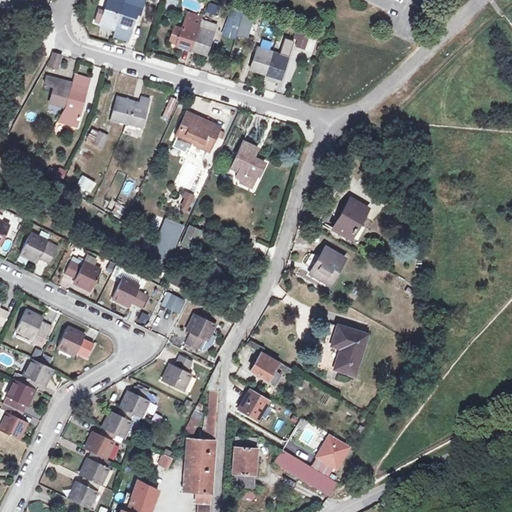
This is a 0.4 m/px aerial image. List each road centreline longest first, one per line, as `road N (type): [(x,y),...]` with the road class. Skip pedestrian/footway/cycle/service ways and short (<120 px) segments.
road 1 (unclassified): [(327,121),(279,255),(227,355),(214,511)]
road 2 (residential): [(8,511),(69,397),(138,347),(0,274)]
road 3 (unclassified): [(72,0),(68,44),(327,121)]
road 4 (unclassified): [(327,121),(367,103),(478,0)]
road 5 (unclassified): [(511,440),(346,511)]
